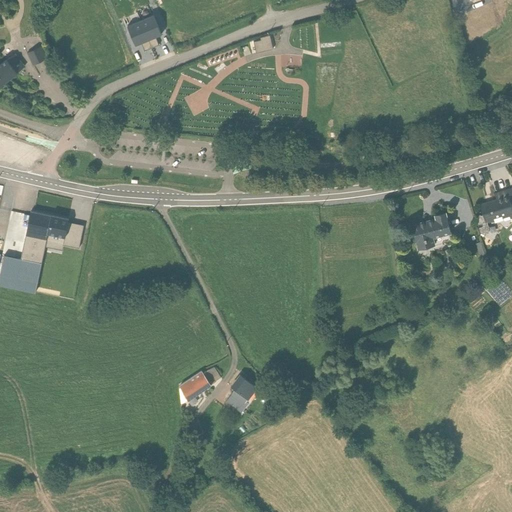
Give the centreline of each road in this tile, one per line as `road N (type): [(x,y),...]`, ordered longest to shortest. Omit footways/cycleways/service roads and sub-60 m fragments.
road 1 (secondary): [(39,180),(155,198),(272,198),(383,187),(511,152)]
road 2 (residential): [(353,0),(205,47),(115,87),(82,114),(39,180)]
